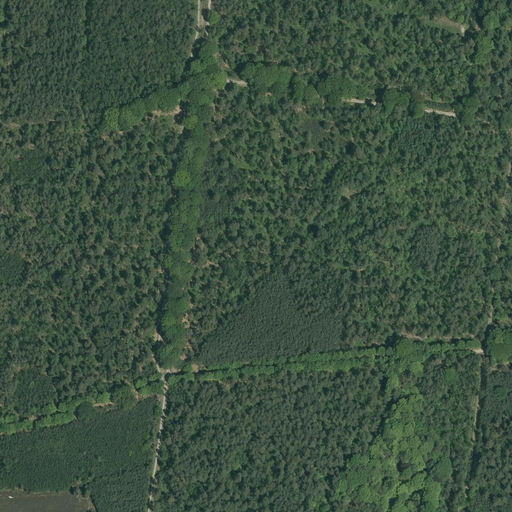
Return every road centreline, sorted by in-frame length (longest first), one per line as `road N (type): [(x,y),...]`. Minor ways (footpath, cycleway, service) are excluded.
road 1 (track): [(167,376),(484,349),(511,132)]
road 2 (track): [(511,125),(201,75)]
road 3 (track): [(201,75),(167,376)]
road 4 (track): [(464,511),(484,349),(511,347)]
road 5 (track): [(0,426),(99,404),(167,376)]
road 6 (track): [(167,376),(151,511)]
